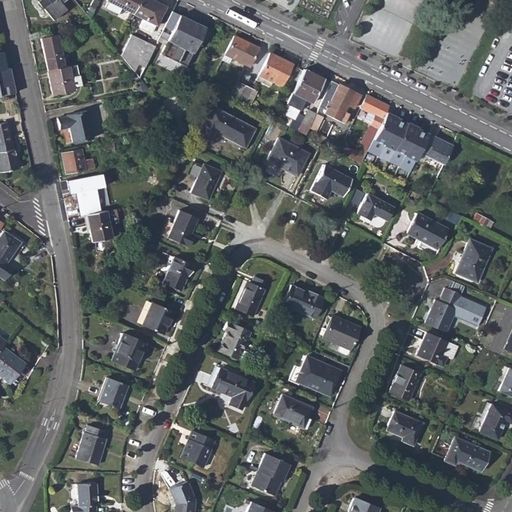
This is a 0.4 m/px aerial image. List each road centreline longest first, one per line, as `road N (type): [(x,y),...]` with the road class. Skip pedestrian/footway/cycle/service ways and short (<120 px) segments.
road 1 (residential): [(145,511),(150,446),(239,250),(267,246),(376,308),(377,324),(326,447)]
road 2 (tertiary): [(511,146),(211,0)]
road 3 (residential): [(7,499),(25,479),(64,379),(65,286),(52,224)]
road 4 (residential): [(52,224),(6,0)]
road 5 (residential): [(476,511),(326,447)]
